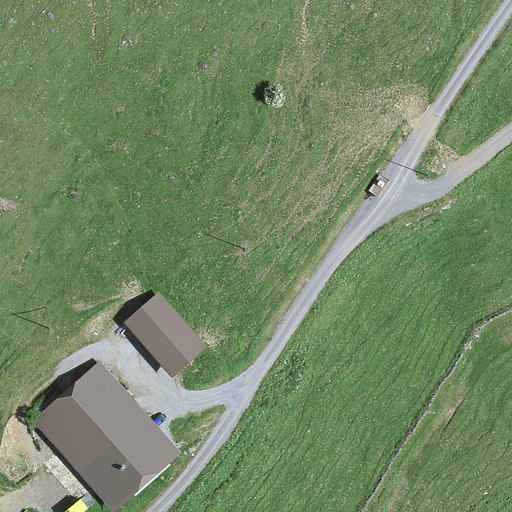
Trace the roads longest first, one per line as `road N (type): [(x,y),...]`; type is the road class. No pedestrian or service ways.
road 1 (track): [(397,177),(305,296),(243,397),(145,511)]
road 2 (track): [(506,0),(397,177)]
road 3 (track): [(397,177),(422,185),(511,124)]
